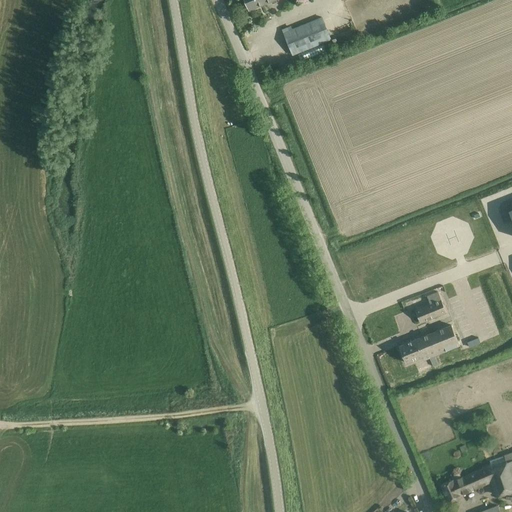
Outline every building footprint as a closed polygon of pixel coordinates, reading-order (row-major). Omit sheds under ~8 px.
[(243,0),(248,11),(274,0),(243,0)] [(331,40),(322,17),(313,20),(292,29),(291,26),(282,30),(292,56),(331,40)] [(511,299),(502,271),(450,289),(464,330),(511,313),(511,299)] [(430,303),(415,309),(420,323),(447,313),(438,291),(427,295),(430,303)] [(428,358),(429,357),(434,355),(459,345),(452,325),(420,338),(428,358)] [(428,358),(420,338),(399,346),(405,362),(422,356),(423,360),(428,358)] [(511,490),(511,451),(489,460),(490,464),(460,477),(459,474),(451,477),(452,480),(441,485),(447,500),(492,481),(497,496),(511,490)]
